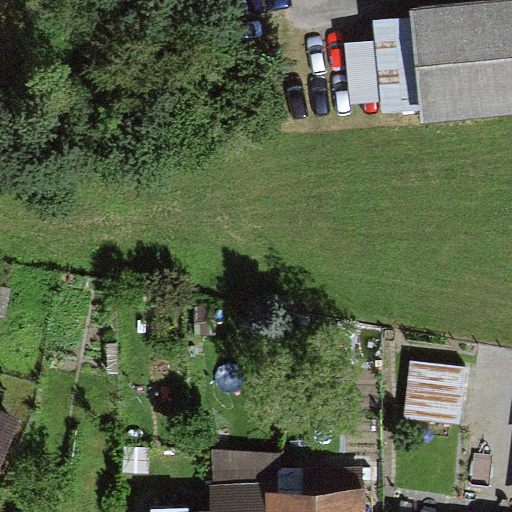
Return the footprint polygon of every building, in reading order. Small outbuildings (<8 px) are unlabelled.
[(423,123),(511,115),(511,0),(500,0),(411,7),(412,21),(373,24),(380,118),(423,114),(423,123)] [(0,311),(4,313),(11,283),(0,280),(0,311)] [(467,363),(410,356),(403,413),(460,420),(467,363)] [(0,462),(23,408),(0,398),(0,462)] [(366,511),(366,476),(282,475),(282,448),(211,445),(215,477),(209,477),(210,499),(142,503),(142,511),(366,511)]
